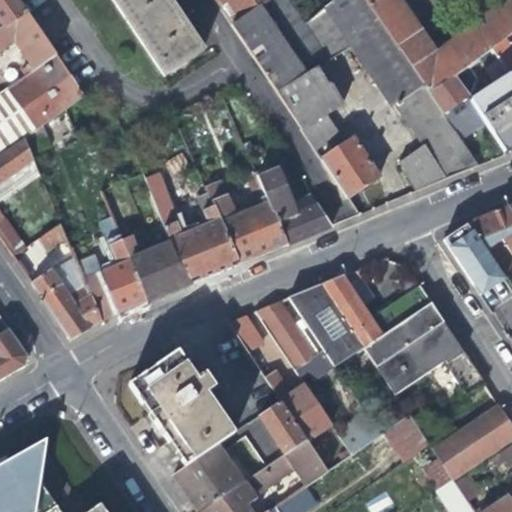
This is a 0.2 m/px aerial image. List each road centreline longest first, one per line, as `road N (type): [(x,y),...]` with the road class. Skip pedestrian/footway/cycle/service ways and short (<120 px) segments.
road 1 (residential): [(63,369),(137,324),(395,217)]
road 2 (residential): [(511,391),(395,217)]
road 3 (residential): [(63,369),(161,511)]
road 4 (residential): [(395,217),(511,168)]
